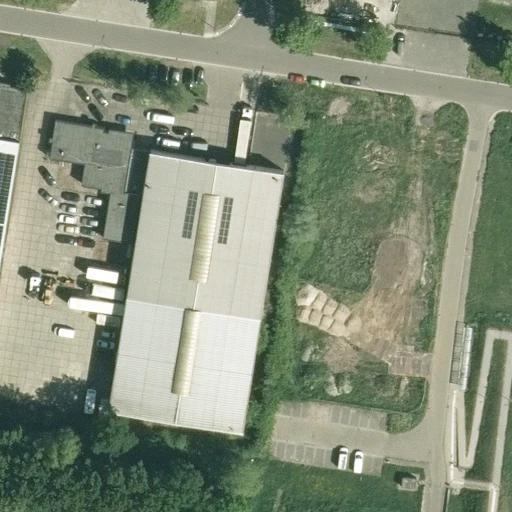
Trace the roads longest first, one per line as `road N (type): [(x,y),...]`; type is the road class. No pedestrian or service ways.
road 1 (unclassified): [(485,97),(452,265),(438,465)]
road 2 (unclassified): [(0,19),(249,57)]
road 3 (unclassified): [(249,57),(485,97)]
